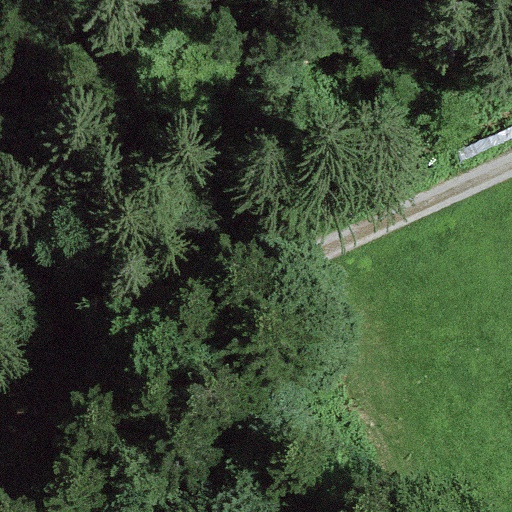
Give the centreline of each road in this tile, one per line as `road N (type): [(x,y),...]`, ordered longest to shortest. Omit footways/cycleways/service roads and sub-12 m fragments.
road 1 (track): [(0,446),(287,263)]
road 2 (track): [(287,263),(511,169)]
